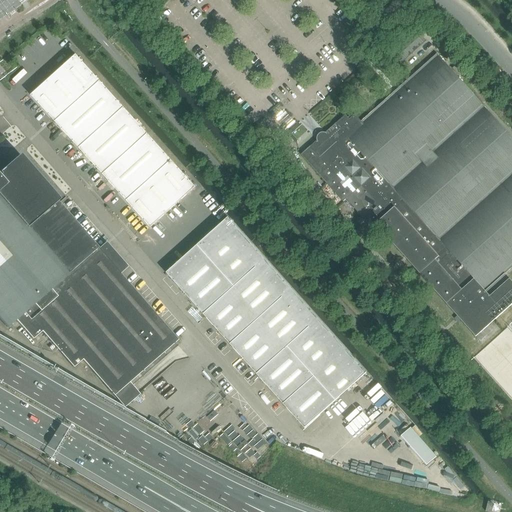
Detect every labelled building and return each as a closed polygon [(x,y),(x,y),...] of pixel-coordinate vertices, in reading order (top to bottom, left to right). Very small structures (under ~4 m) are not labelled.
[(401,64),(426,41),(416,31),(392,53),(401,64)] [(460,47),(465,42),(461,39),(456,43),(460,47)] [(511,137),(437,54),(407,80),(361,122),(355,115),(351,118),(350,116),(348,118),(345,115),(321,137),(301,155),(343,202),(346,199),(372,228),(375,225),(476,337),(511,304),(511,282),(505,274),(511,267),(511,137)] [(195,188),(148,135),(76,55),(31,96),(150,228),(195,188)] [(296,124),(278,104),(268,114),(287,133),(296,124)] [(178,340),(120,274),(128,267),(106,242),(98,249),(57,202),(59,200),(52,191),(20,155),(0,172),(0,174),(1,175),(0,175),(0,320),(7,328),(10,326),(16,320),(32,339),(41,331),(57,349),(73,368),(82,360),(114,396),(124,408),(139,395),(129,383),(178,340)] [(367,373),(292,289),(228,218),(166,273),(305,429),(367,373)] [(436,457),(411,428),(401,437),(426,466),(436,457)] [(491,511),(494,504),(488,502),(486,511),(491,511)]
